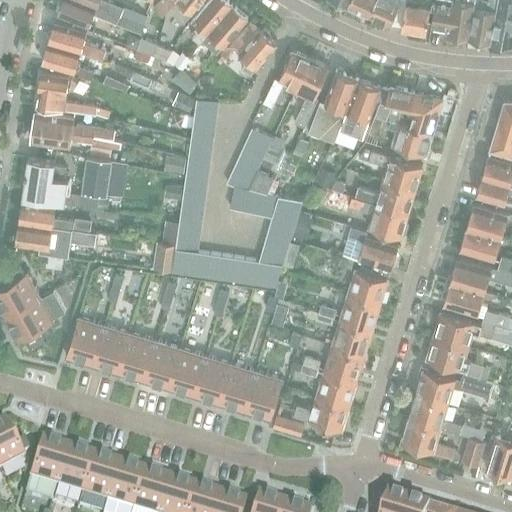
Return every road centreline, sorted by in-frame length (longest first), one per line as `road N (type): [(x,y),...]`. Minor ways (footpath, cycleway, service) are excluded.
road 1 (residential): [(484,71),(362,462)]
road 2 (residential): [(362,462),(277,466),(0,380)]
road 3 (residential): [(279,0),(396,55),(484,71)]
road 4 (residential): [(511,504),(362,462)]
